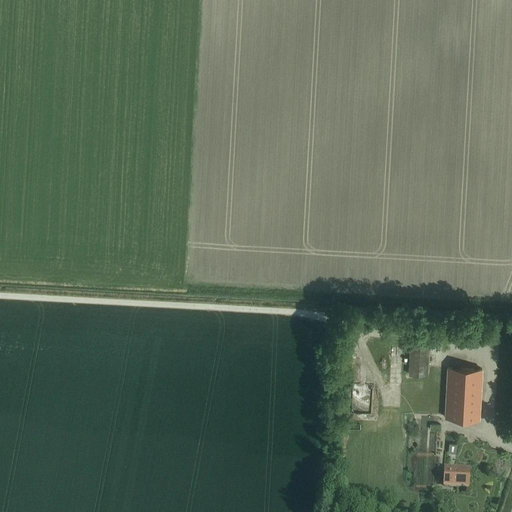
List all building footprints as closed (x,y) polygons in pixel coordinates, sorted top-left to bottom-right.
[(427,375),(429,344),(410,343),(409,374),(427,375)] [(486,352),(471,352),(472,359),(464,359),(465,365),(487,364),(486,352)] [(434,392),(402,390),(401,413),(445,415),(445,417),(479,419),(482,369),(448,367),(446,392),(434,392)] [(353,421),(358,428),(366,423),(361,415),(353,421)] [(404,454),(405,427),(393,427),(393,454),(404,454)] [(390,446),(393,441),(387,436),(383,441),(390,446)] [(468,487),(469,469),(445,467),(444,485),(468,487)]
